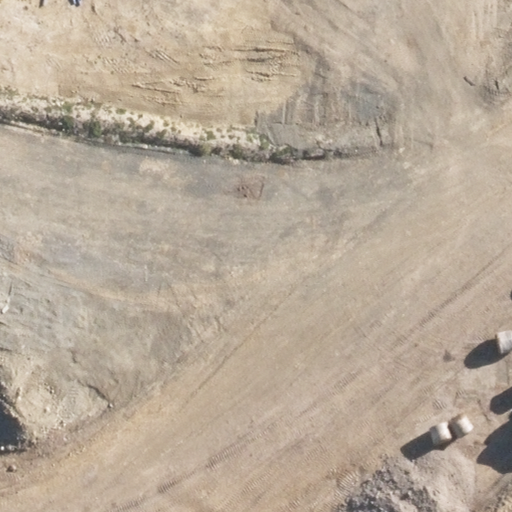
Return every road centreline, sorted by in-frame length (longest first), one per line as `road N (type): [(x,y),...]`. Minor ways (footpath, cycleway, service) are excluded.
road 1 (unknown): [(207,511),(511,281)]
road 2 (unknown): [(0,373),(113,511)]
road 3 (unknown): [(511,425),(403,511)]
